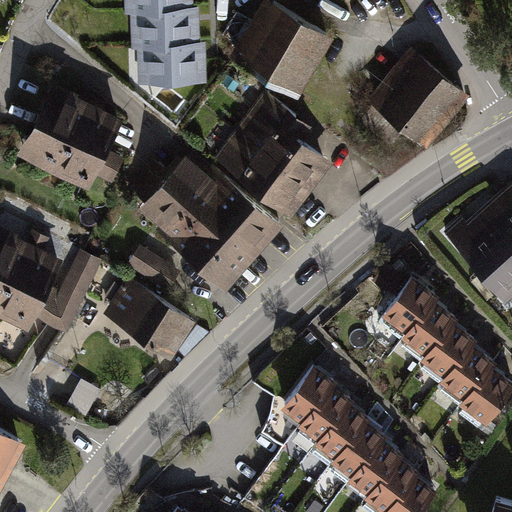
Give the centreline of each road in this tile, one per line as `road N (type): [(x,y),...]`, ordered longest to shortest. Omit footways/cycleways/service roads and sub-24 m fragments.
road 1 (tertiary): [(511,132),(336,248),(237,336),(124,464)]
road 2 (residential): [(124,464),(0,394)]
road 3 (residential): [(434,0),(511,116)]
